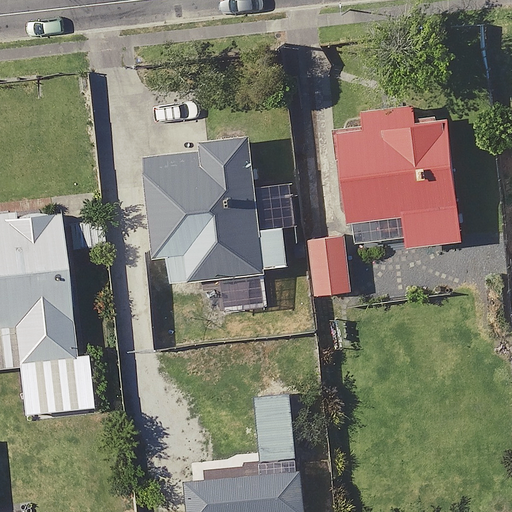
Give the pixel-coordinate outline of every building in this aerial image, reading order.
[(475,240),(466,123),(432,126),(430,109),(380,113),(381,129),(357,131),(363,224),(417,220),(419,244),(475,240)] [(276,310),(323,305),(319,263),(298,265),(294,231),(275,233),(266,143),(221,148),(222,156),(161,162),(166,211),(171,259),(179,258),(182,288),(272,279),(276,310)] [(99,355),(89,356),(78,254),(73,213),(0,220),(0,371),(30,368),(36,418),(105,411),(99,355)] [(360,234),(322,237),(328,301),(367,297),(360,234)] [(197,298),(171,299),(173,357),(200,356),(197,298)] [(0,466),(0,511),(35,511),(29,463),(0,466)] [(318,511),(315,474),(200,485),(202,511),(318,511)]
